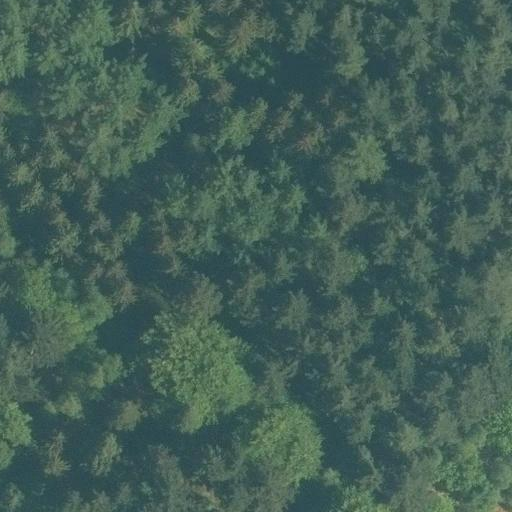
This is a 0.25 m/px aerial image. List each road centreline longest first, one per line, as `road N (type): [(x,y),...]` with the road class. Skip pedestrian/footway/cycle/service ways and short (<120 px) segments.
road 1 (track): [(328,511),(177,386),(136,385),(102,398)]
road 2 (track): [(0,465),(37,432),(102,398)]
